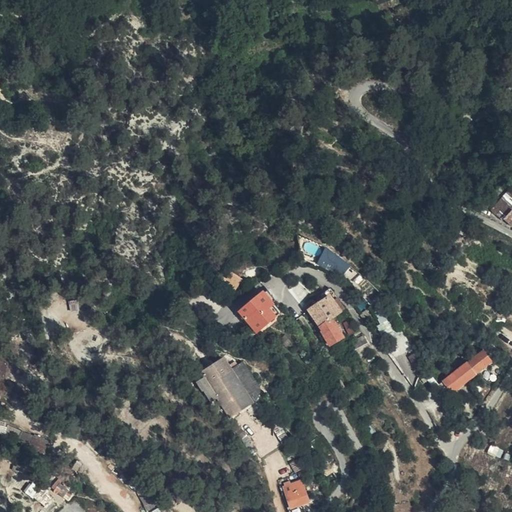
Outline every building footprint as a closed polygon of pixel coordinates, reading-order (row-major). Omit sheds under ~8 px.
[(346,274),(353,259),(325,247),(318,262),(346,274)] [(265,298),(257,286),(238,299),(243,307),(238,311),(247,326),(268,313),(261,300),(265,298)] [(328,291),(321,294),(333,315),(340,311),(328,291)] [(333,315),(321,294),(300,307),(313,329),(310,331),(318,346),(335,336),(326,319),(333,315)] [(386,313),(376,318),(385,337),(395,332),(386,313)] [(360,355),(373,349),(365,333),(352,340),(360,355)] [(218,352),(209,358),(233,374),(225,362),(218,352)] [(243,385),(247,395),(250,392),(252,389),(254,385),(253,381),(250,375),(236,355),(225,362),(233,374),(243,385)] [(209,358),(199,364),(197,369),(223,410),(247,395),(233,374),(209,358)] [(437,400),(481,372),(474,360),(425,392),(431,402),(436,398),(437,400)] [(233,374),(247,395),(243,385),(233,374)] [(333,468),(331,462),(321,466),(323,472),(333,468)] [(300,484),(302,496),(311,493),(301,471),(296,474),(298,478),(300,484)] [(290,500),(302,496),(300,484),(298,478),(296,474),(282,480),(290,500)] [(58,478),(52,487),(70,499),(76,491),(58,478)] [(27,488),(46,507),(54,498),(44,488),(42,490),(33,481),(27,488)]
